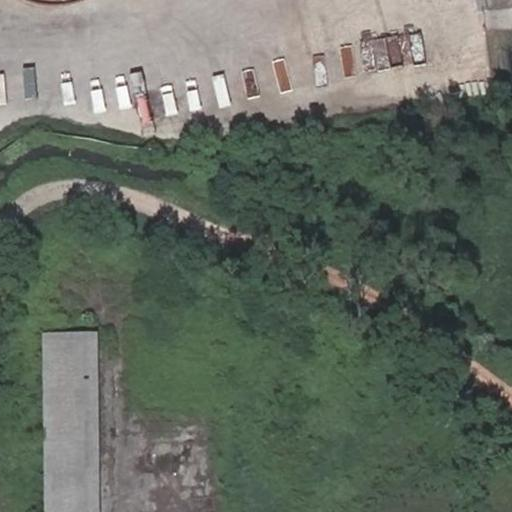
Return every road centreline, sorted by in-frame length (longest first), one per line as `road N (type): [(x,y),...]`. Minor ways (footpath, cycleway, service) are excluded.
road 1 (track): [(0,238),(20,212),(73,191),(134,196),(352,289),(511,396)]
road 2 (unknown): [(0,34),(198,0)]
